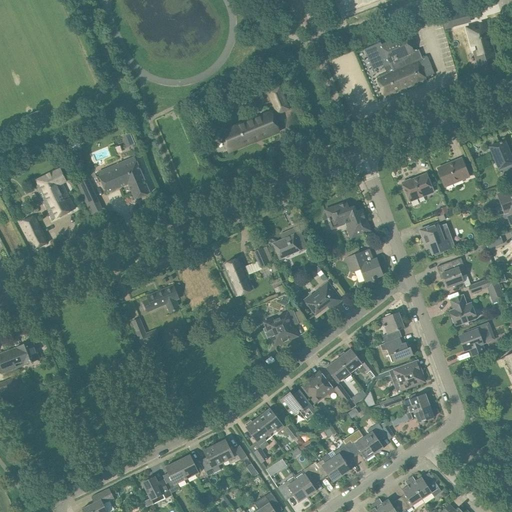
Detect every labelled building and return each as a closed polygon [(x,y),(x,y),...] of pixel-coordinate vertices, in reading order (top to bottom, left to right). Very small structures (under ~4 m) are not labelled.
[(464,13),(445,18),(446,22),(456,19),(457,25),(467,23),(464,13)] [(468,28),(473,47),(475,46),(480,64),(494,60),(493,55),(494,54),(491,43),(492,43),(486,23),(468,28)] [(386,73),(376,78),(385,99),(427,81),(425,78),(434,74),(426,56),(422,58),(419,50),(414,52),(406,34),(380,45),(388,63),(382,66),(386,73)] [(290,110),(281,87),(267,91),(277,116),(290,110)] [(255,97),(257,103),(264,100),(262,94),(255,97)] [(405,98),(394,102),(397,112),(408,108),(405,98)] [(279,132),(271,111),(220,132),(228,153),(279,132)] [(127,147),(136,144),(132,132),(123,134),(127,147)] [(511,155),(511,156),(505,141),(489,147),(501,175),(511,170),(511,155)] [(136,158),(135,157),(98,173),(106,193),(129,184),(135,199),(150,193),(135,158),(136,158)] [(469,177),(461,159),(452,162),(453,163),(446,166),(446,165),(437,168),(445,187),(469,177)] [(67,182),(60,168),(34,181),(52,220),(76,209),(75,208),(74,208),(63,183),(67,182)] [(433,191),(426,174),(419,177),(411,181),(410,180),(402,183),(410,202),(424,196),(424,195),(433,191)] [(96,197),(88,178),(77,183),(85,201),(96,197)] [(511,188),(497,194),(505,214),(509,212),(511,221),(511,188)] [(347,204),(342,206),(327,211),(332,224),(335,225),(345,222),(350,236),(368,230),(361,210),(356,212),(354,207),(349,209),(347,204)] [(446,207),(438,210),(440,216),(449,212),(446,207)] [(48,243),(34,216),(19,223),(34,250),(48,243)] [(429,226),(419,230),(422,236),(425,244),(428,243),(429,246),(432,255),(442,251),(452,247),(449,239),(445,228),(440,230),(437,223),(429,226)] [(307,248),(298,227),(288,231),(290,236),(273,244),(279,259),(307,248)] [(365,242),(362,236),(357,237),(354,243),(355,246),(365,242)] [(486,243),(489,250),(504,244),(501,237),(486,243)] [(262,248),(253,252),(257,262),(260,268),(269,264),(262,248)] [(314,250),(308,252),(314,266),(320,263),(314,250)] [(366,263),(361,252),(347,257),(353,272),(360,270),(364,281),(356,284),(361,296),(373,286),(371,283),(375,281),(374,278),(383,275),(377,259),(366,263)] [(239,258),(223,265),(227,274),(237,297),(253,290),(247,275),(261,269),(260,268),(257,262),(243,267),(239,258)] [(467,274),(461,258),(436,267),(439,275),(443,274),(444,277),(443,278),(447,288),(464,282),(462,276),(467,274)] [(317,272),(323,268),(319,264),(314,268),(317,272)] [(321,277),(324,281),(330,277),(326,273),(321,277)] [(469,286),(473,296),(487,291),(492,306),(504,301),(497,277),(496,276),(485,280),(469,286)] [(341,300),(327,283),(316,291),(319,296),(315,299),(311,295),(305,300),(316,315),(332,302),(335,305),(341,300)] [(153,310),(166,304),(170,313),(179,309),(176,300),(179,299),(177,295),(173,286),(147,296),(149,300),(143,302),(147,312),(153,310)] [(467,305),(463,295),(450,300),(452,307),(454,306),(455,309),(450,311),(455,326),(476,318),(471,303),(467,305)] [(264,329),(269,341),(274,339),(275,344),(295,335),(291,325),(293,324),(294,325),(299,323),(294,312),(266,324),(268,328),(264,329)] [(393,340),(400,338),(402,337),(399,330),(404,328),(398,312),(382,319),(387,334),(382,336),(385,343),(393,340)] [(490,341),(484,325),(467,332),(467,333),(459,337),(463,347),(466,345),(468,349),(470,349),(473,357),(485,352),(482,344),(490,341)] [(141,345),(149,342),(143,329),(136,332),(141,345)] [(400,338),(393,340),(385,343),(376,347),(376,349),(381,347),(382,350),(387,350),(392,363),(413,355),(410,347),(408,348),(406,343),(402,344),(400,338)] [(39,359),(32,341),(0,354),(0,368),(2,374),(39,359)] [(340,358),(338,359),(351,375),(350,373),(357,368),(361,373),(363,373),(366,371),(372,379),(378,375),(368,362),(365,358),(360,362),(357,357),(351,349),(345,353),(344,352),(338,356),(340,358)] [(511,353),(503,357),(511,375),(511,353)] [(344,380),(351,375),(338,359),(326,368),(337,383),(343,378),(344,380)] [(423,374),(418,361),(421,359),(391,370),(392,374),(394,374),(399,389),(422,381),(420,375),(423,374)] [(320,371),(315,375),(309,379),(312,382),(305,387),(312,397),(313,396),(317,396),(318,398),(326,391),(329,394),(335,390),(334,389),(318,368),(317,368),(320,371)] [(0,383),(0,395),(4,405),(25,396),(17,378),(14,379),(14,378),(0,383)] [(334,389),(335,390),(350,410),(356,406),(340,384),(334,389)] [(299,390),(292,395),(290,392),(280,400),(293,417),(300,412),(307,421),(317,414),(299,390)] [(362,390),(354,396),(358,402),(366,395),(362,390)] [(430,406),(425,394),(409,400),(411,406),(404,408),(406,415),(430,406)] [(402,401),(400,396),(389,400),(391,405),(402,401)] [(379,405),(371,408),(373,414),(382,410),(379,405)] [(434,418),(430,406),(406,415),(408,421),(416,418),(418,423),(434,418)] [(257,418),(270,434),(276,430),(277,432),(284,427),(270,409),(257,418)] [(252,422),(250,420),(245,425),(246,426),(245,427),(257,443),(251,448),(254,453),(261,448),(262,450),(268,445),(265,441),(266,441),(264,439),(270,434),(264,426),(257,418),(252,422)] [(377,438),(385,433),(382,429),(379,425),(378,423),(367,431),(369,434),(364,438),(375,454),(384,448),(377,438)] [(299,435),(291,425),(284,430),(292,440),(299,435)] [(336,432),(331,425),(324,430),(328,437),(336,432)] [(382,429),(385,433),(389,439),(394,436),(389,427),(388,427),(388,426),(382,429)] [(342,441),(345,445),(351,455),(359,450),(366,460),(375,454),(364,438),(359,430),(342,441)] [(214,445),(223,464),(228,461),(230,465),(240,461),(247,456),(240,446),(234,450),(235,450),(232,452),(226,439),(214,445)] [(209,462),(202,465),(207,476),(207,477),(220,470),(218,466),(223,464),(214,445),(203,451),(209,462)] [(331,460),(342,476),(351,470),(344,460),(351,455),(345,445),(334,453),(332,451),(327,455),(331,460)] [(262,450),(261,448),(254,453),(261,463),(268,459),(262,450)] [(198,480),(207,476),(202,465),(198,458),(198,459),(199,461),(195,463),(190,455),(177,461),(186,479),(196,475),(198,480)] [(316,462),(310,466),(317,476),(318,477),(326,472),(333,482),(342,476),(331,460),(327,455),(322,458),(323,460),(317,464),(316,462)] [(164,479),(171,494),(172,495),(171,493),(179,489),(177,484),(186,479),(177,461),(165,467),(169,476),(165,478),(163,476),(164,479)] [(296,480),(307,497),(316,491),(310,481),(317,476),(310,466),(299,473),(301,477),(296,480)] [(409,480),(422,499),(433,492),(435,495),(441,491),(435,482),(432,477),(429,479),(427,475),(422,478),(421,477),(415,481),(413,477),(409,480)] [(171,494),(164,479),(158,482),(155,477),(143,483),(153,504),(172,495),(171,494)] [(288,480),(286,482),(283,484),(280,479),(274,483),(277,488),(284,498),(292,493),(298,503),(307,497),(296,480),(294,477),(288,480)] [(403,496),(398,499),(406,511),(409,511),(413,510),(411,506),(422,499),(409,480),(405,482),(408,486),(402,490),(406,496),(404,497),(403,496)] [(113,498),(109,489),(92,497),(95,503),(82,509),(83,511),(107,511),(103,503),(113,498)] [(259,511),(279,511),(283,510),(279,505),(271,492),(265,497),(264,496),(254,503),(259,511)] [(406,511),(398,499),(393,502),(394,504),(392,505),(388,499),(382,503),(379,499),(375,502),(382,511),(406,511)] [(382,511),(375,502),(372,504),(374,508),(368,511),(382,511)]
